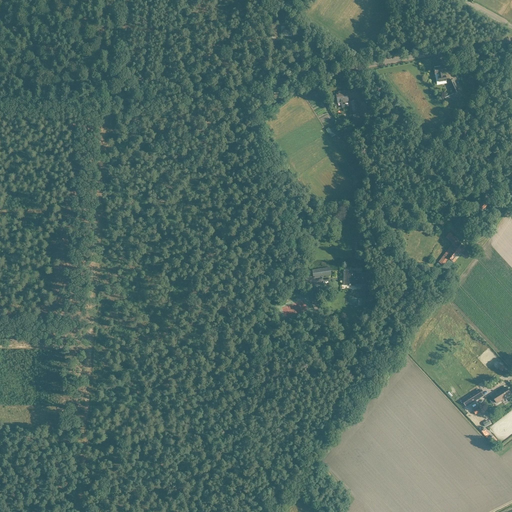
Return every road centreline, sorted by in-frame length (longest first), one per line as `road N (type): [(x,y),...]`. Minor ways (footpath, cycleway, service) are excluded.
road 1 (tertiary): [(0,101),(175,100),(511,40)]
road 2 (track): [(79,511),(99,211),(0,210)]
road 3 (unknown): [(503,41),(491,133),(502,202),(489,226),(468,240)]
